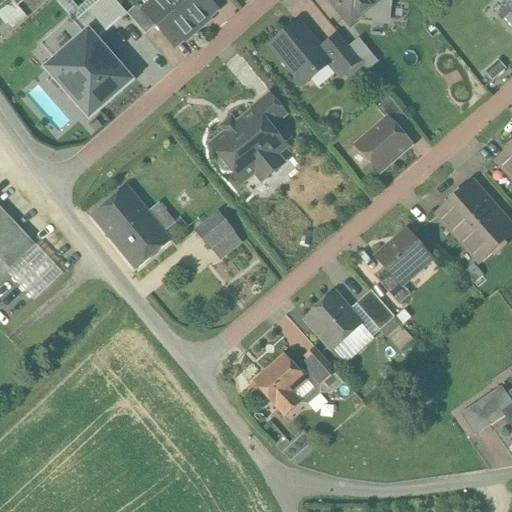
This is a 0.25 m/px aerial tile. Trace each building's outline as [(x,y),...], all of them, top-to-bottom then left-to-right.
[(12,0),(8,0),(0,7),(0,19),(9,29),(25,15),(18,7),(12,0)] [(71,13),(37,42),(50,57),(40,65),(87,119),(135,78),(99,36),(127,12),(116,0),(97,0),(75,19),(71,13)] [(155,0),(144,10),(143,11),(156,26),(175,47),(184,39),(186,41),(198,31),(170,0),(155,0)] [(170,0),(198,31),(210,20),(208,18),(217,10),(208,0),(170,0)] [(332,0),(332,1),(345,17),(364,19),(364,14),(381,0),(380,0),(332,0)] [(511,0),(503,0),(511,8),(501,17),(511,28),(511,0)] [(144,10),(139,4),(127,14),(146,35),(156,26),(143,11),(144,10)] [(298,23),(271,45),(297,77),(297,81),(300,85),(304,86),(309,82),(309,78),(329,62),(330,62),(319,49),(298,23)] [(361,62),(338,34),(319,49),(330,62),(329,62),(342,78),(361,62)] [(353,43),(364,66),(373,62),(362,39),(353,43)] [(488,72),(494,79),(504,69),(498,63),(488,72)] [(269,95),(253,108),(255,111),(269,129),(270,128),(286,115),(269,95)] [(408,120),(390,98),(377,109),(387,120),(388,119),(397,130),(408,120)] [(255,111),(212,145),(222,157),(220,159),(219,166),(224,172),(231,173),(234,171),(242,182),(255,172),(260,177),(267,178),(279,168),(280,161),(276,155),(286,147),(270,128),(269,129),(255,111)] [(397,130),(388,119),(387,120),(357,146),(380,173),(411,146),(397,130)] [(511,149),(497,162),(511,178),(511,149)] [(511,227),(509,224),(473,183),(437,215),(479,263),(511,234),(511,227)] [(172,241),(128,187),(92,217),(136,270),(172,241)] [(0,207),(0,257),(11,269),(36,245),(0,207)] [(219,213),(195,232),(210,251),(213,249),(231,234),(234,232),(219,213)] [(407,232),(377,258),(384,267),(401,286),(402,286),(431,260),(407,232)] [(231,234),(213,249),(220,258),(239,243),(231,234)] [(63,274),(36,245),(11,269),(7,273),(35,302),(63,274)] [(0,279),(7,273),(11,269),(0,257),(0,279)] [(401,286),(384,267),(374,276),(399,305),(410,295),(402,286),(401,286)] [(395,318),(371,292),(356,305),(380,332),(395,318)] [(361,325),(334,295),(306,320),(332,350),(361,325)] [(315,349),(305,358),(307,361),(300,367),(319,388),(336,373),(315,349)] [(300,367),(297,370),(284,356),(253,383),(276,409),(276,408),(285,418),(302,403),(307,403),(318,394),(319,388),(300,367)] [(511,401),(502,387),(461,415),(475,437),(507,415),(506,414),(511,409),(511,401)]
